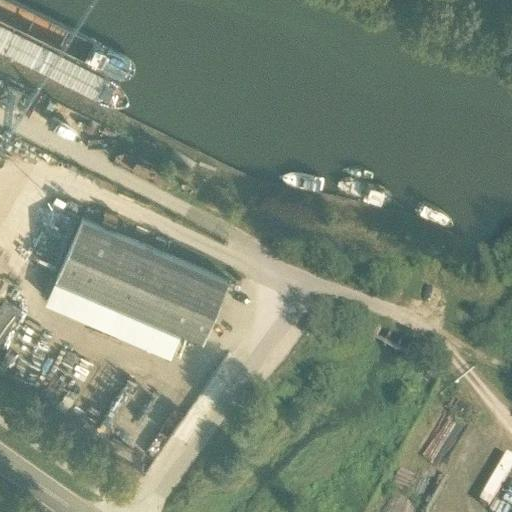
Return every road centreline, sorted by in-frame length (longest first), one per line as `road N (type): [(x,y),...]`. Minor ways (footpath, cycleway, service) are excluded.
road 1 (unclassified): [(139,511),(312,276),(231,234)]
road 2 (track): [(511,370),(312,276)]
